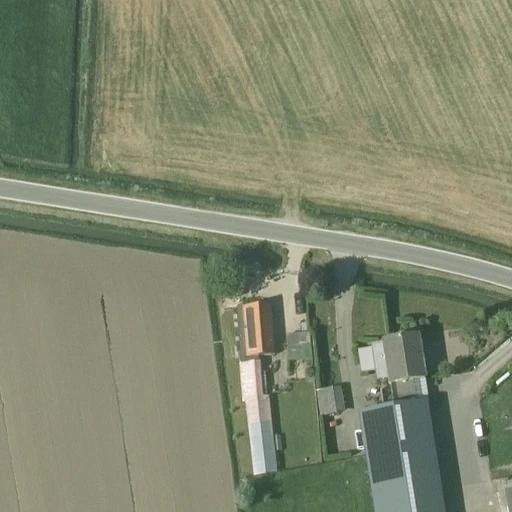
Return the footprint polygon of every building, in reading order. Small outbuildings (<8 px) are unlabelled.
[(236,310),(240,365),(239,365),(242,403),(246,403),(248,427),(247,427),(253,478),(276,474),(270,423),(269,423),(267,400),(261,400),(258,358),(274,356),(270,307),(236,310)] [(397,409),(417,406),(413,382),(424,381),(418,339),(413,339),(413,336),(399,338),(400,342),(382,344),(382,346),(371,348),(374,364),(376,364),(378,373),(388,372),(390,387),(394,386),(397,409)] [(320,416),(343,414),(342,388),(318,389),(320,416)] [(397,409),(362,414),(377,511),(443,511),(426,404),(417,406),(397,409)] [(511,511),(511,490),(503,492),(503,493),(506,511),(511,511)]
